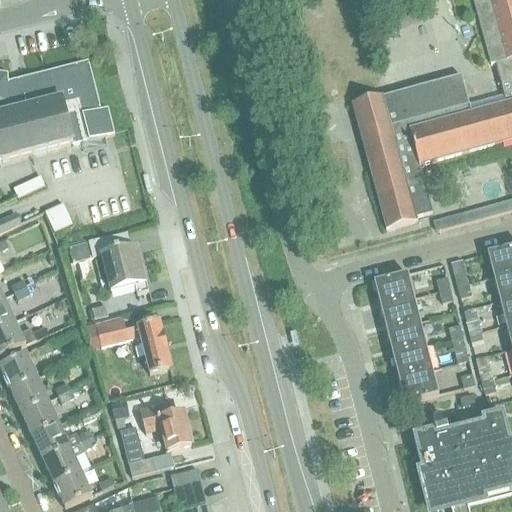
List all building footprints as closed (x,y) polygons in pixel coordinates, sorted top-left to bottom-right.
[(383,96),(351,105),(386,232),(417,223),(416,220),(432,215),(419,167),(511,142),(511,0),(471,0),(489,66),(495,65),(504,98),(468,108),(460,77),(383,97),(383,96)] [(101,114),(95,91),(89,65),(11,85),(9,76),(0,74),(0,165),(73,147),(73,149),(115,138),(108,113),(101,114)] [(40,179),(13,192),(18,202),(45,189),(40,179)] [(511,202),(434,224),(437,233),(511,212),(511,202)] [(66,207),(47,216),(57,237),(75,228),(66,207)] [(0,225),(0,237),(21,228),(16,218),(0,225)] [(44,225),(14,232),(18,249),(48,242),(44,225)] [(92,261),(95,260),(101,259),(110,294),(133,288),(135,298),(148,295),(136,249),(131,250),(127,234),(88,244),(92,261)] [(5,244),(0,246),(0,275),(4,274),(0,265),(0,257),(9,253),(5,244)] [(511,250),(487,256),(493,280),(511,275),(511,250)] [(459,289),(469,286),(463,263),(453,265),(459,289)] [(511,275),(493,280),(499,305),(511,301),(511,275)] [(374,286),(380,309),(413,301),(407,277),(391,281),(389,280),(382,282),(381,283),(374,286)] [(440,294),(450,291),(448,281),(438,283),(440,294)] [(472,299),(469,286),(459,289),(462,302),(472,299)] [(454,304),(450,291),(440,294),(444,306),(454,304)] [(380,309),(386,333),(420,325),(413,301),(380,309)] [(511,301),(499,305),(505,329),(511,327),(511,301)] [(0,304),(0,332),(15,325),(4,302),(0,304)] [(94,312),(95,319),(96,322),(109,319),(106,309),(94,312)] [(142,341),(151,377),(171,372),(167,355),(168,354),(164,338),(163,338),(160,325),(127,333),(124,321),(97,328),(103,351),(142,341)] [(466,327),(469,338),(480,335),(477,324),(466,327)] [(15,325),(0,332),(0,361),(49,338),(46,331),(33,337),(31,332),(21,337),(15,325)] [(386,333),(392,358),(426,350),(420,325),(386,333)] [(448,332),(451,343),(462,340),(459,329),(448,332)] [(480,335),(469,338),(472,350),(483,347),(480,335)] [(462,340),(451,343),(457,367),(468,364),(462,340)] [(392,358),(398,381),(431,373),(426,350),(392,358)] [(0,370),(0,371),(11,395),(37,383),(26,359),(0,370)] [(476,362),(482,386),(493,383),(487,359),(476,362)] [(431,373),(398,381),(405,406),(438,398),(431,373)] [(461,381),(464,392),(475,389),(472,378),(461,381)] [(11,395),(21,419),(47,406),(37,383),(11,395)] [(73,383),(59,389),(69,410),(83,404),(73,383)] [(493,383),(482,386),(485,398),(496,395),(493,383)] [(476,409),(473,398),(460,401),(462,412),(476,409)] [(21,419),(32,442),(58,430),(47,406),(21,419)] [(167,432),(172,453),(191,449),(183,416),(173,419),(170,406),(141,414),(147,437),(167,432)] [(80,419),(84,427),(102,419),(99,411),(80,419)] [(432,422),(433,430),(435,436),(414,442),(418,459),(424,457),(436,505),(449,502),(450,505),(463,501),(464,507),(511,495),(511,448),(504,419),(448,433),(446,427),(443,419),(441,417),(438,417),(436,417),(433,419),(432,422)] [(32,442),(43,465),(93,442),(89,434),(77,439),(76,437),(64,443),(58,430),(32,442)] [(139,435),(125,438),(129,455),(142,452),(139,435)] [(97,449),(93,442),(43,465),(54,489),(80,477),(74,463),(85,459),(83,455),(97,449)] [(156,474),(176,472),(175,457),(154,459),(156,474)] [(128,468),(132,481),(155,475),(152,462),(128,468)] [(170,481),(172,492),(199,485),(196,474),(170,481)] [(80,477),(54,489),(64,511),(66,511),(91,501),(80,477)] [(172,492),(175,504),(202,497),(199,485),(172,492)] [(206,511),(205,509),(202,497),(175,504),(177,511),(206,511)] [(143,504),(132,507),(133,510),(133,511),(157,511),(155,501),(143,504)]
